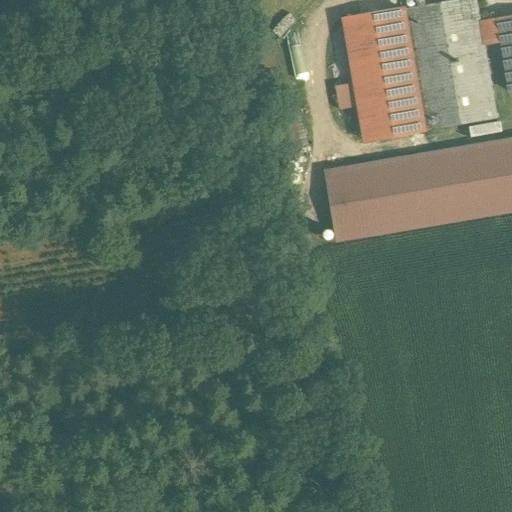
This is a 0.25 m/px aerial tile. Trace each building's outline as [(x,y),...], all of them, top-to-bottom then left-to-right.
[(435,0),(425,0),(426,6),(406,10),(427,131),(495,120),(474,0),(462,0),(436,4),(435,0)] [(404,10),(344,20),(365,141),(424,131),(404,10)] [(511,17),(498,20),(510,92),(511,92),(511,17)] [(309,146),(278,40),(255,47),(286,153),(309,146)] [(354,85),(336,88),(340,110),(357,107),(354,85)] [(346,237),(511,215),(511,140),(337,163),(346,237)]
